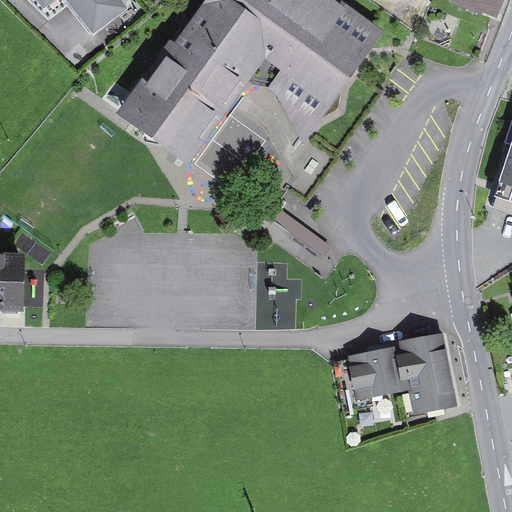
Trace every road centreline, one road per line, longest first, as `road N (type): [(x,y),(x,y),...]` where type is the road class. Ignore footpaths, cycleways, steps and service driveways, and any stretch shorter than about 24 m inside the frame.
road 1 (residential): [(459,278),(421,282),(390,322),(366,334),(321,341),(0,336)]
road 2 (tertiary): [(511,31),(466,153),(456,212),(459,278)]
road 3 (tertiary): [(459,278),(507,511)]
